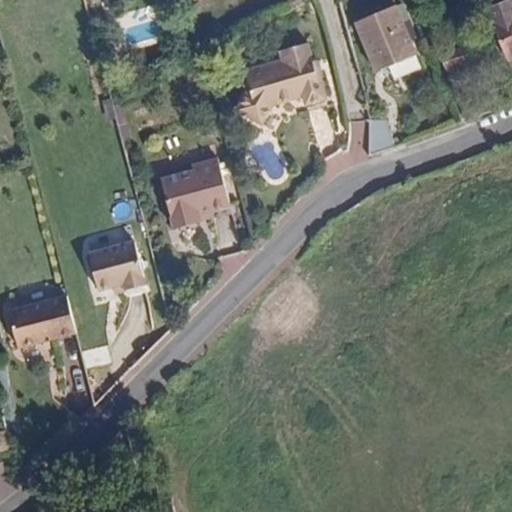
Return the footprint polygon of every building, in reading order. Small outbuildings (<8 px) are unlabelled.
[(318,2),(316,0),(283,0),(290,16),(318,2)] [(511,16),(510,17),(508,12),(501,14),(498,8),(481,14),(501,70),(511,65),(511,16)] [(372,77),(412,62),(391,10),(351,25),(372,77)] [(316,83),(309,56),(280,63),(281,72),(244,82),(248,100),(236,118),(262,134),(271,115),(305,107),(307,116),(325,111),(318,83),(316,83)] [(450,56),(435,62),(441,78),(457,71),(450,56)] [(365,148),(366,153),(374,152),(394,145),(385,119),(375,122),(371,141),(365,148)] [(192,179),(193,184),(160,192),(164,214),(173,243),(199,235),(197,227),(226,219),(216,174),(192,179)] [(139,296),(128,253),(82,264),(91,301),(106,297),(116,294),(118,300),(139,296)] [(118,300),(116,294),(106,297),(107,303),(118,300)] [(69,343),(60,306),(2,319),(10,355),(34,350),(34,348),(43,346),(44,348),(69,343)]
